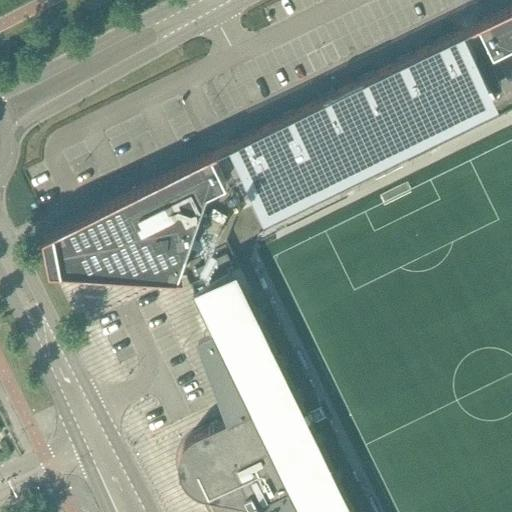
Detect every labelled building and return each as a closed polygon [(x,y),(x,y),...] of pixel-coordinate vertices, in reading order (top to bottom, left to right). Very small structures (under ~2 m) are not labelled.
[(511,1),(478,19),(493,49),(511,39),(511,1)] [(227,141),(242,171),(263,212),(496,99),(461,27),(227,141)] [(211,149),(51,227),(43,231),(49,264),(177,274),(206,189),(226,179),(211,149)] [(195,267),(196,268),(201,278),(232,262),(227,251),(195,267)] [(199,333),(229,411),(230,414),(196,430),(191,433),(187,437),(183,441),(180,447),(179,452),(178,458),(178,463),(179,469),(181,475),(184,480),(188,484),(193,488),(198,491),(203,493),(209,494),(249,501),(252,508),(261,504),(260,504),(264,504),(266,511),(353,511),(235,268),(193,288),(194,290),(212,327),(199,333)]
